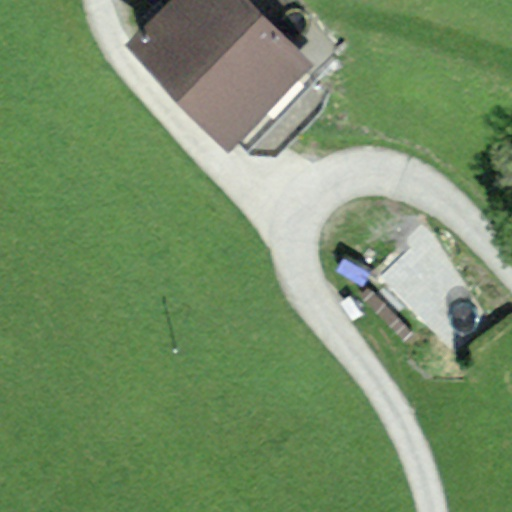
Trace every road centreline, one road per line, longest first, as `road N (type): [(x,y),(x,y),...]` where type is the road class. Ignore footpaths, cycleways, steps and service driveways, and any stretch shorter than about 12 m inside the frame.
road 1 (residential): [(424,511),(410,453),(374,385),(302,290),(291,248),(297,207),(325,182),(360,172),(407,180),(456,213),(511,277)]
road 2 (track): [(297,207),(185,125),(99,0)]
